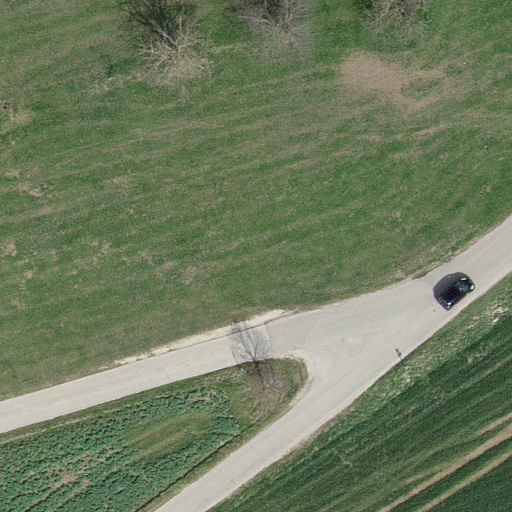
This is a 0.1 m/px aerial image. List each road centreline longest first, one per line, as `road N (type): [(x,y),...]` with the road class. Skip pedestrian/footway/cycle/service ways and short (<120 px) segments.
road 1 (track): [(511,247),(179,511)]
road 2 (track): [(404,334),(305,332),(0,417)]
